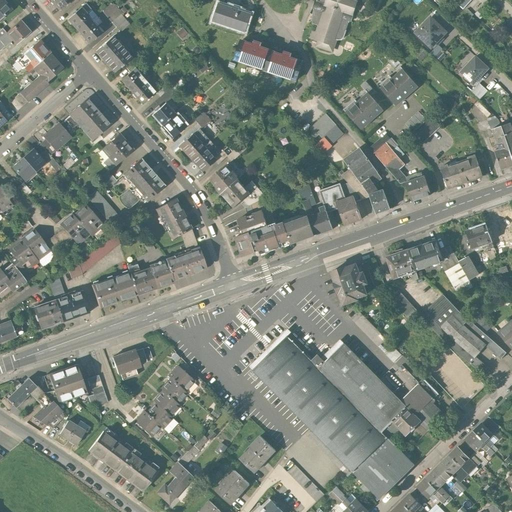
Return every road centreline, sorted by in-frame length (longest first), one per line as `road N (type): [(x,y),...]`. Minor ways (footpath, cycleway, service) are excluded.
road 1 (primary): [(511,186),(233,285)]
road 2 (residential): [(233,285),(194,188),(88,67)]
road 3 (primary): [(233,285),(0,366)]
road 4 (residential): [(511,382),(379,511)]
road 5 (residential): [(0,416),(138,511)]
